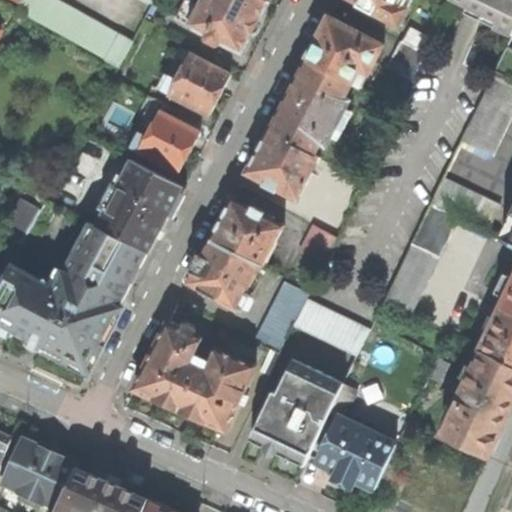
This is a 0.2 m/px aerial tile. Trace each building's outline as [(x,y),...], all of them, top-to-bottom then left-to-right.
[(120,66),(134,41),(59,0),(23,0),(19,8),(120,66)] [(223,40),(244,51),(258,26),(270,1),(267,0),(204,0),(202,5),(193,0),(188,0),(180,15),(192,22),(192,24),(209,32),(208,35),(209,38),(217,43),(218,43),(221,42),(223,40)] [(359,4),(399,25),(408,8),(402,5),(404,0),(355,0),(360,2),(359,4)] [(511,0),(458,0),(476,9),(498,20),(495,26),(511,34),(511,0)] [(320,34),(308,58),(354,82),(362,86),(368,73),(369,73),(384,44),(330,15),(320,34)] [(150,33),(155,23),(147,18),(142,28),(150,33)] [(412,27),(404,42),(426,53),(433,37),(412,27)] [(404,42),(401,40),(392,57),(418,70),(426,53),(404,42)] [(511,47),(508,45),(494,75),(511,83),(511,47)] [(196,106),(211,114),(222,94),(232,74),(192,53),(187,63),(179,59),(163,89),(185,100),(185,102),(195,107),(196,106)] [(290,92),(270,130),(315,154),(322,142),(328,145),(351,100),(346,97),(354,82),(308,58),(290,92)] [(494,155),(511,117),(511,83),(494,75),(462,139),(494,155)] [(166,163),(181,171),(193,148),(202,131),(162,111),(148,136),(141,132),(133,146),(156,158),(156,160),(164,164),(166,163)] [(279,187),(300,198),(321,157),(315,154),(270,130),(261,148),(248,170),(267,181),(266,183),(278,190),(279,187)] [(107,210),(99,225),(149,252),(167,217),(184,185),(134,158),(125,175),(119,172),(100,207),(107,210)] [(476,224),(488,197),(445,176),(432,203),(460,217),(476,224)] [(13,194),(10,200),(38,215),(41,209),(13,194)] [(225,215),(213,239),(263,264),(265,265),(286,223),(266,213),(267,211),(255,204),(254,207),(235,197),(225,215)] [(0,217),(0,231),(22,244),(38,215),(10,200),(0,217)] [(411,316),(460,217),(432,203),(383,303),(411,316)] [(67,355),(78,361),(82,352),(91,357),(94,351),(95,351),(108,327),(102,324),(110,308),(117,312),(124,298),(133,282),(126,278),(134,263),(141,266),(149,252),(99,225),(91,220),(87,228),(44,205),(41,209),(38,215),(22,244),(0,285),(0,320),(16,328),(15,330),(27,336),(26,337),(29,339),(27,343),(32,345),(40,350),(43,346),(45,347),(46,346),(66,357),(67,355)] [(338,235),(316,223),(302,251),(324,264),(338,235)] [(214,294),(239,307),(263,264),(213,239),(202,259),(190,281),(199,287),(199,288),(213,295),(214,294)] [(133,282),(141,266),(134,263),(126,278),(133,282)] [(257,336),(281,350),(295,324),(308,298),(310,292),(285,280),(257,336)] [(511,284),(502,306),(511,311),(511,284)] [(370,327),(308,298),(295,324),(357,354),(370,327)] [(511,311),(502,306),(480,349),(483,351),(511,364),(511,311)] [(108,327),(117,312),(110,308),(102,324),(108,327)] [(0,328),(12,335),(15,330),(16,328),(0,320),(0,328)] [(194,355),(202,337),(194,333),(195,329),(185,323),(182,327),(169,321),(135,388),(155,397),(156,399),(164,402),(179,409),(203,359),(194,355)] [(260,369),(269,374),(280,352),(271,347),(260,369)] [(204,419),(227,429),(256,364),(219,348),(212,363),(203,359),(179,409),(196,417),(204,420),(204,419)] [(510,412),(511,408),(511,364),(483,351),(476,364),(475,365),(464,387),(465,388),(460,398),(459,398),(448,421),(449,421),(442,437),(489,457),(510,412)] [(273,450),(304,466),(345,382),(295,358),(278,392),(275,391),(251,439),(273,450)] [(385,422),(403,430),(409,419),(391,410),(385,422)] [(357,479),(375,488),(397,443),(340,416),(318,461),(337,470),(334,475),(342,479),(354,485),(357,479)] [(0,463),(12,437),(0,431),(0,463)] [(16,463),(7,459),(1,472),(10,476),(6,484),(24,492),(22,496),(39,504),(43,494),(60,502),(76,466),(51,454),(25,443),(16,463)] [(108,480),(76,466),(60,502),(55,511),(143,511),(149,498),(138,493),(146,476),(127,468),(120,485),(108,480)] [(2,494),(0,493),(0,511),(2,508),(8,509),(9,495),(2,494)] [(181,511),(179,511),(153,499),(146,511),(181,511)]
